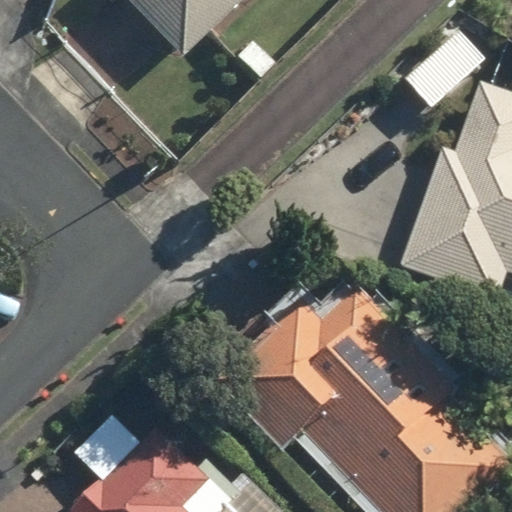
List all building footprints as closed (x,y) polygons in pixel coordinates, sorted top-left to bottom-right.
[(248,0),(121,0),(184,63),(248,0)] [(400,79),(434,118),(502,58),(469,20),(400,79)] [(511,100),(489,93),(468,158),(451,152),(410,278),(507,309),(511,292),(511,100)] [(464,399),(361,296),(328,329),(306,307),(225,390),(297,461),(311,447),(376,511),(485,511),(511,485),(511,456),(459,404),(464,399)] [(228,504),(158,436),(84,511),(274,511),(246,485),(228,504)]
